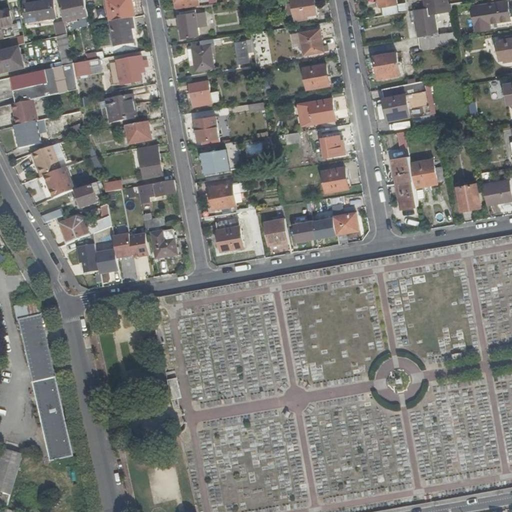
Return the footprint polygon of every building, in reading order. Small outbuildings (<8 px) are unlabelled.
[(29,21),(57,17),(54,0),(51,0),(26,4),(29,21)] [(86,0),(61,0),(65,21),(90,16),(86,0)] [(114,20),(135,16),(131,0),(106,0),(111,21),(114,20)] [(308,16),(318,15),(315,0),(292,0),(296,21),(308,19),(308,16)] [(452,4),(454,4),(453,0),(425,0),(427,9),(415,11),(416,21),(419,37),(442,34),(441,32),(438,32),(435,13),(453,10),(452,4)] [(465,10),(464,2),(454,4),(452,4),(453,10),(453,12),(465,10)] [(490,23),(511,19),(509,2),(471,8),(475,31),(491,29),(490,23)] [(0,40),(16,36),(11,11),(0,13),(0,40)] [(199,27),(207,26),(205,13),(198,14),(197,13),(181,16),(184,38),(201,35),(199,27)] [(137,31),(135,16),(114,20),(118,45),(136,41),(134,32),(137,31)] [(54,24),(56,35),(67,32),(64,21),(54,24)] [(304,54),(325,51),(321,29),(300,33),(304,54)] [(447,33),(442,34),(419,37),(421,49),(450,45),(448,33),(447,33)] [(68,34),(57,37),(64,66),(75,64),(68,34)] [(301,45),(300,34),(292,35),(293,46),(301,45)] [(14,38),(16,46),(26,43),(24,35),(14,38)] [(501,61),(511,59),(511,38),(497,41),(501,61)] [(215,46),(214,40),(202,41),(203,47),(189,50),(191,62),(196,61),(198,71),(215,68),(213,54),(216,54),(215,46)] [(240,64),(249,63),(246,42),(237,43),(240,64)] [(0,74),(26,69),(21,48),(0,52),(0,74)] [(388,54),(377,56),(375,56),(379,79),(401,75),(397,52),(388,54)] [(132,83),(143,81),(141,68),(144,67),(142,58),(128,60),(129,66),(124,67),(125,76),(130,75),(132,83)] [(64,66),(12,77),(17,104),(79,90),(75,64),(64,66)] [(308,89),(331,85),(327,64),(305,68),(308,89)] [(426,81),(383,89),(389,122),(410,117),(412,117),(422,117),(432,115),(426,81)] [(214,104),(212,91),(210,82),(192,85),(195,107),(214,104)] [(219,90),(212,91),(214,104),(221,103),(219,90)] [(126,120),(137,118),(135,106),(137,106),(135,95),(108,100),(112,123),(126,120)] [(33,108),(53,104),(52,98),(32,102),(33,108)] [(304,125),(337,119),(333,98),(300,104),(304,125)] [(265,110),(264,102),(249,105),(251,112),(265,110)] [(476,103),(469,104),(472,120),(479,118),(476,103)] [(424,129),(437,127),(435,115),(432,115),(422,117),(424,129)] [(199,140),(220,137),(217,116),(196,119),(199,140)] [(38,121),(16,126),(20,148),(42,142),(38,121)] [(140,124),(127,126),(131,144),(153,140),(150,122),(140,124)] [(67,141),(84,135),(81,126),(64,132),(67,141)] [(300,142),(299,132),(286,134),(288,143),(300,142)] [(344,140),(341,140),(340,135),(323,138),(326,157),(346,154),(344,140)] [(245,145),(247,156),(265,153),(263,142),(245,145)] [(161,157),(159,145),(140,149),(143,161),(161,157)] [(54,146),(34,153),(43,177),(63,169),(54,146)] [(239,147),(229,149),(232,170),(239,168),(237,159),(241,158),(239,147)] [(232,170),(229,149),(212,152),(202,154),(206,175),(223,172),(230,170),(232,170)] [(94,169),(101,166),(98,156),(90,159),(94,169)] [(161,157),(143,161),(143,165),(140,165),(141,171),(144,170),(144,172),(146,179),(164,175),(161,158),(161,157)] [(415,182),(410,157),(393,160),(397,185),(415,182)] [(438,182),(445,180),(442,165),(435,167),(433,158),(412,162),(416,186),(438,183),(438,182)] [(63,169),(43,177),(41,178),(49,201),(77,191),(69,167),(63,169)] [(109,176),(110,176),(116,175),(114,167),(105,169),(109,176)] [(323,171),(327,193),(349,189),(346,168),(323,171)] [(110,178),(113,191),(118,190),(116,175),(110,176),(110,178)] [(178,192),(176,181),(146,186),(148,198),(178,192)] [(511,187),(511,181),(484,186),(487,206),(511,202),(511,187)] [(415,182),(397,185),(402,209),(419,206),(415,182)] [(215,209),(238,206),(234,184),(211,188),(215,209)] [(462,211),(481,208),(478,184),(458,188),(462,211)] [(84,209),(100,203),(94,186),(78,192),(84,209)] [(128,189),(130,198),(140,197),(138,187),(128,189)] [(63,210),(43,217),(47,223),(57,219),(66,216),(63,210)] [(337,236),(360,232),(357,213),(334,217),(337,236)] [(68,215),(66,216),(57,219),(59,225),(62,224),(70,221),(68,215)] [(113,227),(112,219),(89,227),(87,221),(85,221),(79,218),(70,221),(62,224),(70,243),(113,227)] [(157,219),(144,220),(146,229),(161,226),(160,218),(157,219)] [(223,252),(245,247),(240,218),(218,222),(221,239),(218,240),(219,249),(223,248),(223,252)] [(288,233),(285,219),(265,223),(269,245),(289,241),(288,233)] [(314,225),(304,227),(307,241),(316,239),(314,225)] [(166,240),(164,231),(153,233),(157,258),(178,254),(176,239),(171,239),(166,240)] [(134,256),(131,237),(131,234),(115,237),(118,259),(134,256)] [(147,234),(131,237),(134,256),(135,258),(151,256),(147,234)] [(100,252),(114,249),(113,243),(99,246),(100,252)] [(162,297),(151,299),(161,345),(168,343),(160,307),(164,306),(162,297)] [(21,317),(41,313),(38,298),(15,302),(18,317),(21,317)] [(68,434),(41,313),(21,317),(38,390),(53,456),(72,452),(68,434)] [(174,400),(175,400),(178,399),(183,398),(179,378),(169,381),(174,400)] [(192,451),(188,433),(183,434),(187,452),(192,451)] [(0,468),(0,499),(8,502),(24,451),(7,446),(0,468)]
